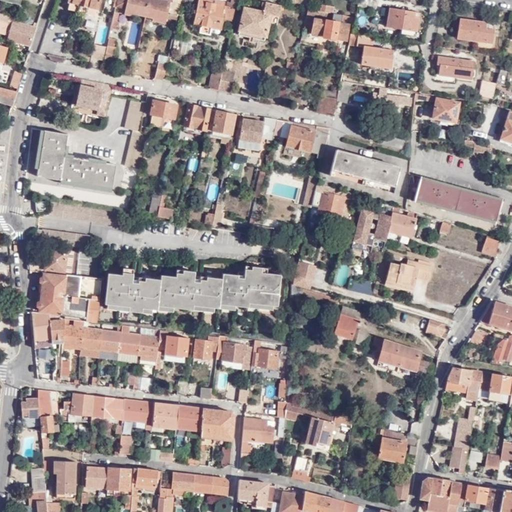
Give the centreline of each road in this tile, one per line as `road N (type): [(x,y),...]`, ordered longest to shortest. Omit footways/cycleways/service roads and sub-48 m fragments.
road 1 (residential): [(32,60),(403,143)]
road 2 (residential): [(232,474),(231,406),(13,380)]
road 3 (residential): [(485,293),(449,351),(418,470)]
road 4 (residential): [(232,474),(400,511)]
road 5 (residential): [(11,221),(20,105),(32,60)]
road 6 (residential): [(13,373),(27,347),(21,236),(11,221)]
road 7 (residential): [(83,457),(232,474)]
